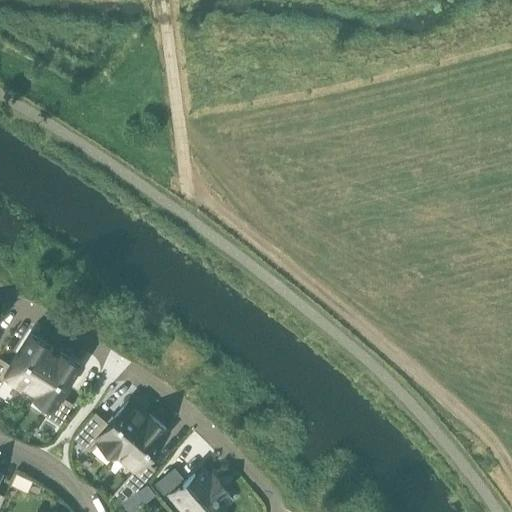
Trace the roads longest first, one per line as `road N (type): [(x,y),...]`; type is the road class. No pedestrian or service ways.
road 1 (track): [(511,474),(492,440),(187,188)]
road 2 (residential): [(276,511),(267,491),(187,410),(0,294)]
road 3 (track): [(162,0),(187,188)]
